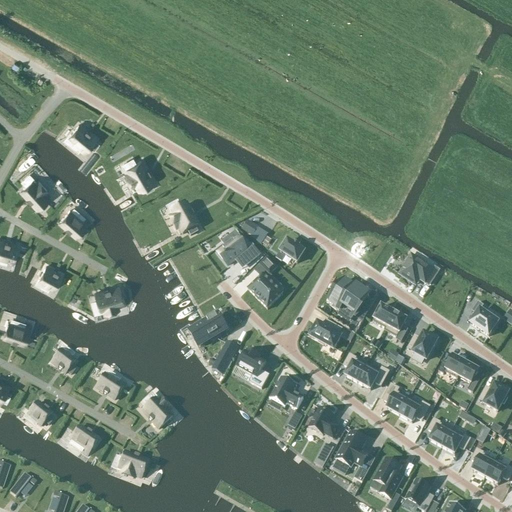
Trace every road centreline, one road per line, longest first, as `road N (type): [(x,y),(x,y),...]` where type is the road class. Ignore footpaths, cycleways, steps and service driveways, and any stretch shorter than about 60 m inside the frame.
road 1 (residential): [(340,252),(67,86)]
road 2 (residential): [(504,511),(392,436),(286,348)]
road 3 (residential): [(511,374),(340,252)]
road 4 (residential): [(136,436),(0,360)]
